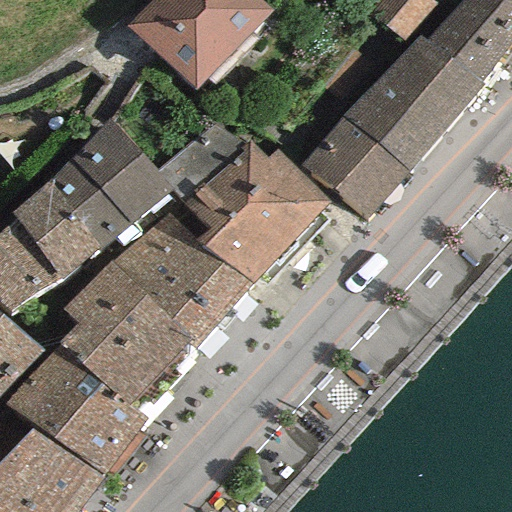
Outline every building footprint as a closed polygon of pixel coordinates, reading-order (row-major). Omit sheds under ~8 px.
[(201,0),(193,0),(119,59),(167,118),(246,55),(201,0)] [(511,20),(489,0),(450,0),(291,180),(359,240),(511,67),(511,20)] [(102,153),(0,229),(0,339),(155,223),(102,153)] [(309,232),(236,173),(166,260),(238,318),(309,232)] [(142,266),(6,437),(88,502),(224,331),(142,266)] [(0,417),(26,379),(0,361),(0,417)] [(77,511),(1,458),(0,459),(0,511),(77,511)]
